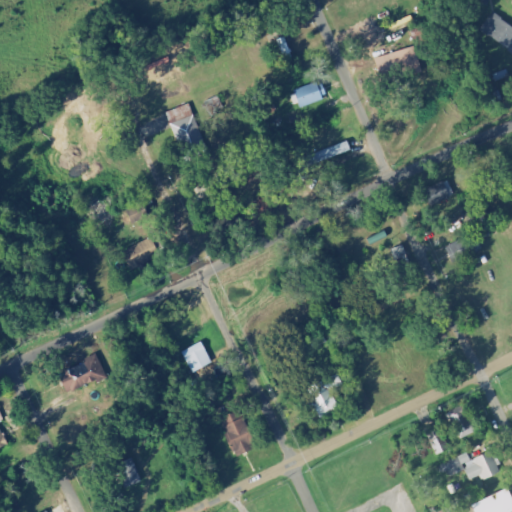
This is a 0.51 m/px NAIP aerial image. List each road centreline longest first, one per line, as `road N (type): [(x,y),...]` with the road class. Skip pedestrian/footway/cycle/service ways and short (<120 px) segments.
road 1 (residential): [(0,380),(198,272),(330,219),(511,130)]
road 2 (residential): [(511,442),(397,202),(321,0)]
road 3 (residential): [(210,511),(511,361)]
road 4 (residential): [(314,511),(198,272)]
road 5 (residential): [(80,511),(13,374)]
